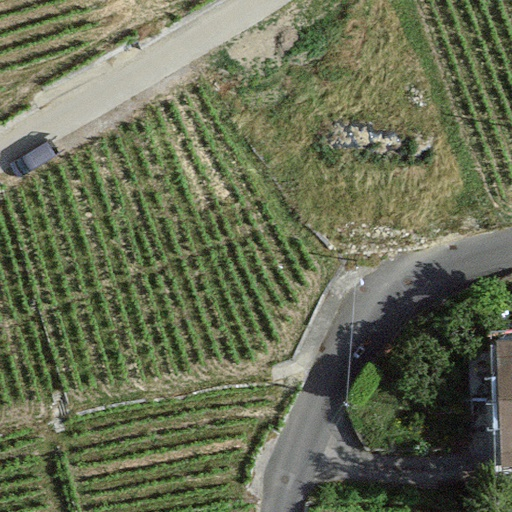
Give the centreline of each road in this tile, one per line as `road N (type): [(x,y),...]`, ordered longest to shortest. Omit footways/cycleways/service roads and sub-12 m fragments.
road 1 (unclassified): [(286,511),(304,433),(337,358),(392,294),(511,247)]
road 2 (track): [(0,148),(251,0)]
